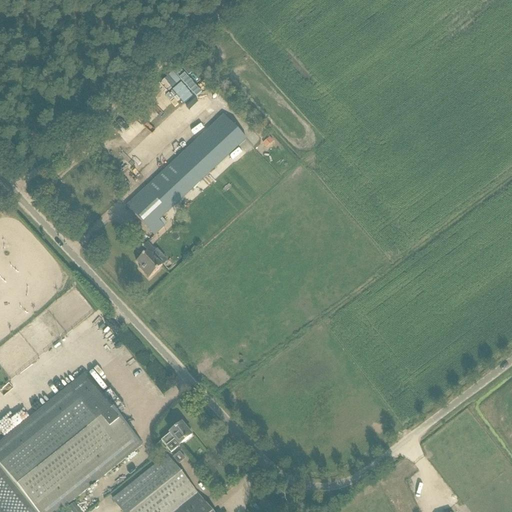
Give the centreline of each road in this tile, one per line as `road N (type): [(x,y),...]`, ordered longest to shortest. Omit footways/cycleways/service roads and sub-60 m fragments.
road 1 (residential): [(511,360),(362,475),(302,485),(261,458),(0,178)]
road 2 (track): [(0,199),(233,0)]
